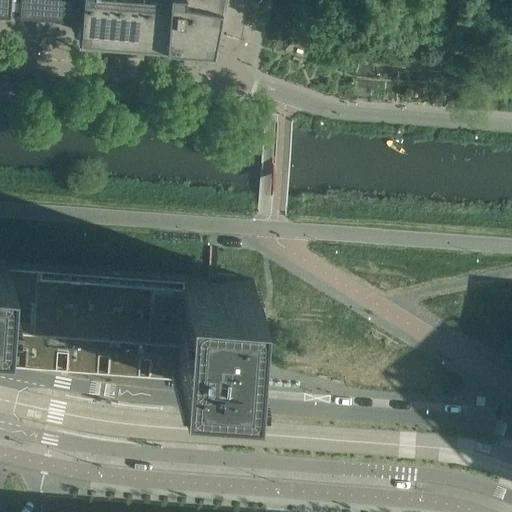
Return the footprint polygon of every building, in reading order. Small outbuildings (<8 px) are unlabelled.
[(79,0),(0,0),(0,5),(6,6),(9,9),(14,9),(17,7),(78,12),(79,0)] [(105,33),(107,0),(79,0),(78,12),(77,32),(106,34),(106,33),(105,33)] [(133,35),(135,0),(107,0),(105,33),(106,33),(106,34),(107,34),(134,36),(133,35)] [(210,42),(217,0),(135,0),(133,35),(134,36),(210,42)] [(200,372),(220,374),(230,375),(246,376),(246,371),(247,366),(248,356),(249,341),(251,311),(252,299),(253,289),(253,281),(235,279),(232,279),(225,279),(211,278),(207,277),(181,275),(182,272),(17,260),(0,258),(0,321),(12,322),(11,334),(10,351),(10,358),(22,359),(54,362),(64,362),(95,364),(105,365),(136,368),(146,368),(174,370),(177,371),(200,372)] [(260,290),(253,289),(252,299),(260,299),(260,290)] [(255,356),(248,356),(247,366),(255,366),(255,356)] [(200,372),(177,371),(177,377),(198,379),(198,380),(220,381),(220,374),(200,372)] [(246,376),(230,375),(229,381),(249,383),(250,372),(246,371),(246,376)] [(485,398),(476,397),(476,406),(484,407),(485,398)]
